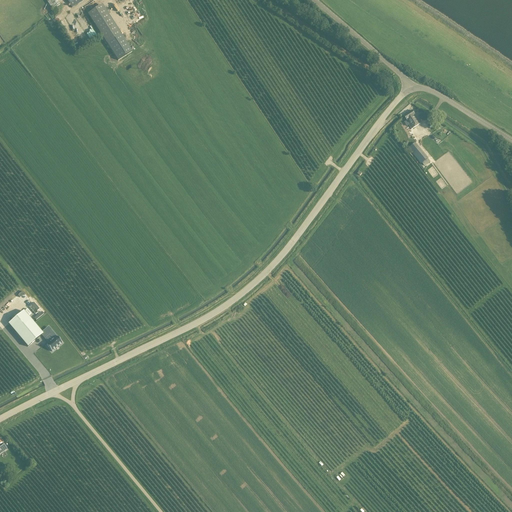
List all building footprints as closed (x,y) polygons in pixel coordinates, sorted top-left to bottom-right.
[(56,0),(45,0),(51,9),(59,5),(56,0)] [(66,0),(72,8),(84,0),(66,0)] [(107,44),(118,61),(132,52),(102,5),(88,14),(103,37),(107,44)] [(132,10),(136,21),(141,19),(138,8),(132,10)] [(92,38),(97,34),(86,20),(81,24),(92,38)] [(412,111),(404,116),(409,125),(411,129),(420,124),(417,119),(412,111)] [(423,128),(411,135),(416,143),(428,136),(423,128)] [(415,144),(409,149),(422,165),(428,159),(415,144)] [(34,303),(29,306),(36,314),(38,312),(37,311),(39,309),(34,303)] [(3,305),(0,307),(0,313),(5,319),(12,313),(3,305)] [(9,323),(9,324),(27,347),(44,334),(25,311),(9,323)] [(42,312),(34,318),(36,320),(44,314),(42,312)] [(50,336),(54,333),(51,330),(55,327),(47,318),(40,323),(50,336)] [(50,343),(47,346),(52,352),(62,343),(57,337),(54,340),(50,335),(46,338),(50,343)]
